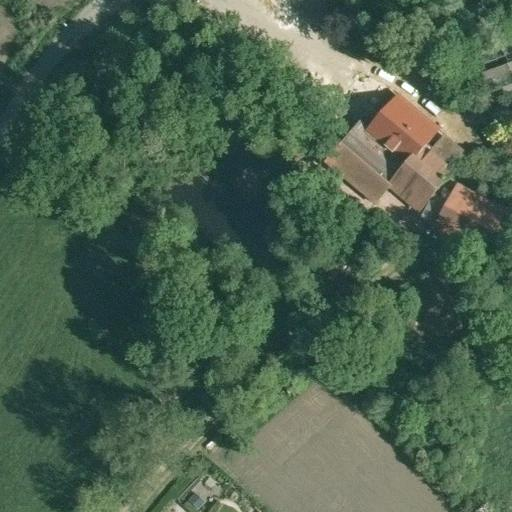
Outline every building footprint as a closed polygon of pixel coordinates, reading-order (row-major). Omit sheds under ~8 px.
[(511,51),(479,63),(482,71),(511,60),(511,51)] [(511,64),(474,72),(477,91),(511,84),(511,64)] [(411,100),(406,95),(403,95),(400,98),(399,97),(397,100),(393,97),(390,97),(385,103),(385,106),(387,107),(385,109),(383,111),(382,110),(378,111),(374,116),(374,119),(378,122),(375,126),(372,129),(363,122),(343,146),(391,187),(426,145),(438,131),(409,107),(412,104),(411,100)] [(455,170),(426,145),(391,187),(396,191),(421,212),(455,170)] [(391,187),(343,146),(329,162),(378,204),(391,187)] [(334,208),(328,183),(305,188),(311,213),(334,208)] [(498,214),(460,194),(449,213),(441,229),(462,240),(464,236),(482,246),(498,214)] [(211,511),(231,490),(207,469),(178,499),(193,511),(211,511)]
